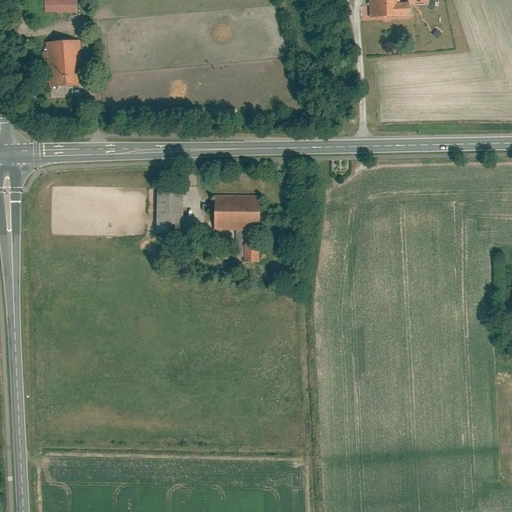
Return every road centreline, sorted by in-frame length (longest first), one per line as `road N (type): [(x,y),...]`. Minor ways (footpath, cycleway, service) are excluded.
road 1 (secondary): [(511,142),(14,153)]
road 2 (tertiary): [(23,511),(13,261)]
